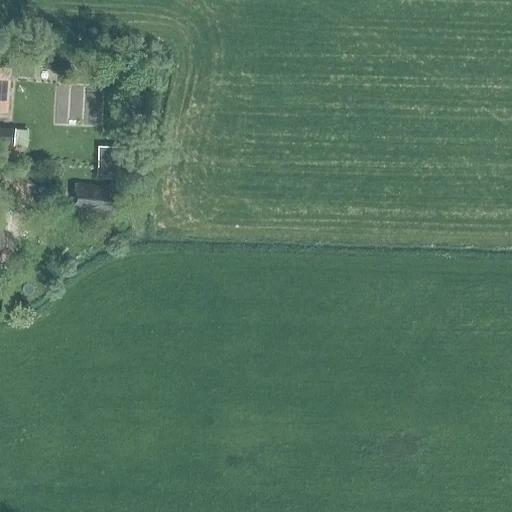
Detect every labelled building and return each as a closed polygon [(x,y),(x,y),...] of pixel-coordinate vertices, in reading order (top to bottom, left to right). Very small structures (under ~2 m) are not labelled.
[(10,68),(0,67),(0,111),(7,112),(10,68)] [(105,124),(106,86),(58,85),(57,123),(105,124)] [(15,128),(0,126),(0,143),(14,145),(15,128)] [(125,148),(98,146),(97,166),(124,168),(125,148)] [(123,186),(74,182),(72,211),(121,214),(123,186)]
